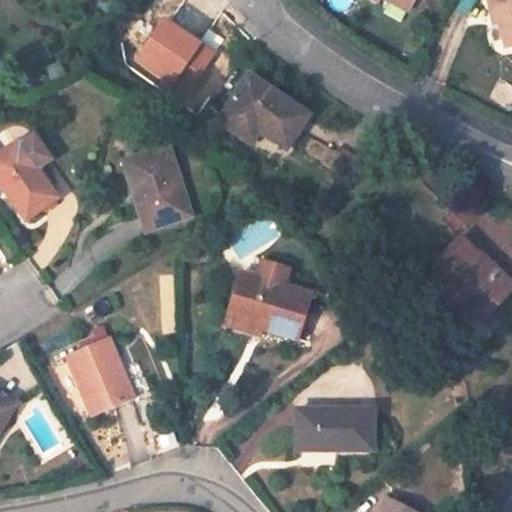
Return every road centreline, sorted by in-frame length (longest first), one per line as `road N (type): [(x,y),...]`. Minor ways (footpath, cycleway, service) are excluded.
road 1 (residential): [(239,0),(373,97),(511,168)]
road 2 (residential): [(230,511),(216,496),(150,491),(53,511)]
